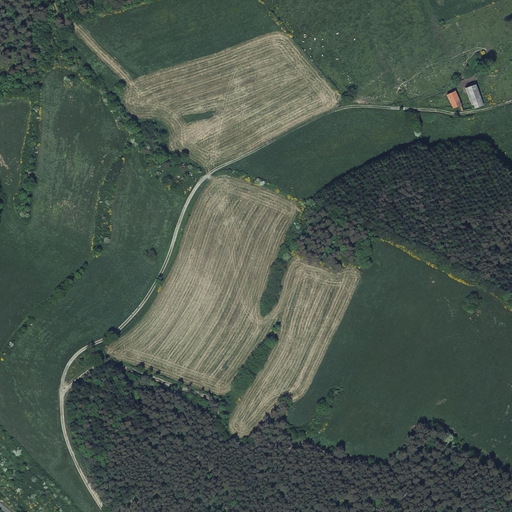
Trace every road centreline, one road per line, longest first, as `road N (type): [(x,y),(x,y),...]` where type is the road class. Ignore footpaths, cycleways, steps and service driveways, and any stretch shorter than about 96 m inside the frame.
road 1 (track): [(102,511),(63,431),(65,372),(82,349),(130,318),(150,290),(204,177),(341,107),(461,114),(511,100)]
road 2 (track): [(453,511),(372,464),(305,444),(231,440),(215,399),(107,362),(62,391)]
